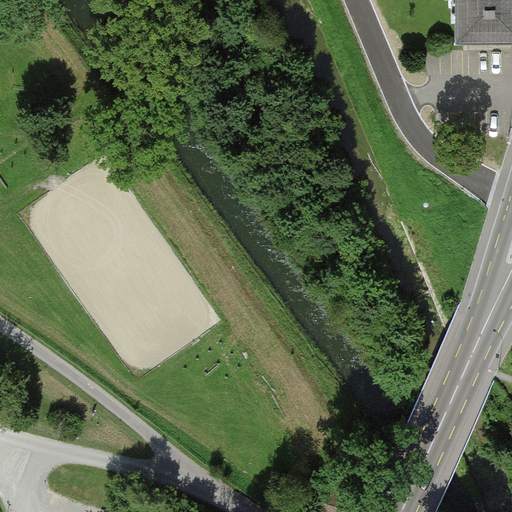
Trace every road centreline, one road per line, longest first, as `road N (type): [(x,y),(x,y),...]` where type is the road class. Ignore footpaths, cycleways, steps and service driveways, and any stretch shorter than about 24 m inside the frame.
road 1 (tertiary): [(402,511),(511,260)]
road 2 (track): [(205,483),(122,409),(0,325)]
road 3 (residential): [(511,192),(426,143),(401,107),(356,0)]
road 4 (track): [(205,483),(25,441)]
